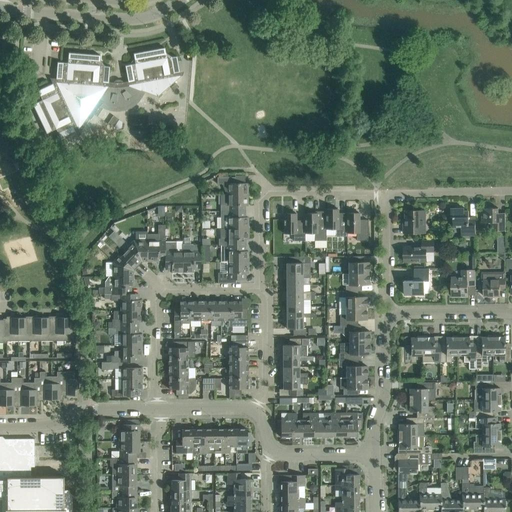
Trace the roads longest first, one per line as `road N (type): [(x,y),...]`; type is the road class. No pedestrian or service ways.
road 1 (residential): [(155,409),(154,299),(164,289),(259,289)]
road 2 (residential): [(259,289),(257,202),(266,193),(376,193)]
road 3 (residential): [(180,0),(126,19),(1,9)]
road 4 (residential): [(155,409),(0,425)]
road 5 (residential): [(373,455),(372,428),(386,393),(385,313)]
road 6 (residential): [(511,195),(376,193)]
road 7 (residential): [(385,313),(511,314)]
road 8 (residential): [(254,410),(264,385),(259,289)]
road 9 (residential): [(385,313),(376,193)]
